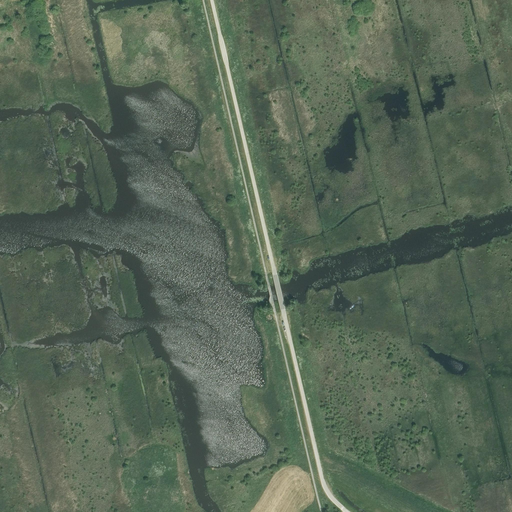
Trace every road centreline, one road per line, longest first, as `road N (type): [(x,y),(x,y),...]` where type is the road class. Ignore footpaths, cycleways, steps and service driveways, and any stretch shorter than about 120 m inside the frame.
road 1 (tertiary): [(211,0),(274,274)]
road 2 (tertiary): [(346,511),(320,474),(274,274)]
